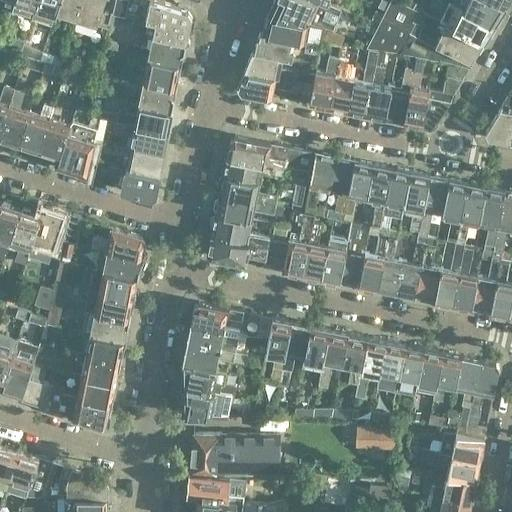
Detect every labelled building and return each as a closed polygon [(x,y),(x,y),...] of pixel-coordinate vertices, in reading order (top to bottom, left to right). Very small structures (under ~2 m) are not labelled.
[(37,0),(36,5),(46,8),(43,19),(52,22),(56,11),(59,0),(37,0)] [(59,0),(56,11),(75,18),(81,0),(59,0)] [(81,0),(75,18),(96,24),(100,25),(96,39),(104,40),(107,27),(109,22),(114,0),(81,0)] [(114,0),(109,22),(116,24),(132,27),(133,21),(137,0),(114,0)] [(189,7),(167,0),(137,0),(133,21),(154,27),(153,32),(188,39),(193,13),(189,7)] [(269,12),(301,19),(334,26),(342,8),(327,3),(319,0),(273,0),(274,1),(273,3),(269,12)] [(389,0),(366,47),(369,48),(397,52),(407,53),(415,54),(425,56),(447,60),(469,67),(473,61),(435,44),(436,42),(419,33),(411,29),(415,22),(420,11),(398,0),(389,0)] [(462,6),(461,7),(497,23),(502,15),(500,13),(505,4),(496,0),(467,0),(464,7),(462,6)] [(461,7),(453,25),(483,40),(488,33),(491,32),(497,23),(461,7)] [(383,13),(376,10),(371,19),(378,22),(383,13)] [(264,22),(263,32),(291,37),(297,38),(321,44),(324,26),(301,19),(269,12),(269,13),(268,13),(264,22)] [(445,21),(436,42),(435,44),(473,61),(470,59),(476,51),(479,51),(483,45),(482,41),(483,41),(483,40),(453,25),(445,21)] [(415,22),(412,29),(419,33),(422,26),(415,22)] [(256,44),(254,50),(278,55),(278,56),(292,59),(293,50),(289,49),(291,37),(263,32),(260,31),(260,33),(258,38),(257,44),(256,44)] [(148,56),(180,63),(182,54),(185,51),(188,39),(153,32),(150,47),(131,43),(129,51),(148,56)] [(105,38),(104,47),(116,49),(117,45),(115,41),(105,38)] [(4,41),(2,47),(19,52),(21,46),(4,41)] [(320,44),(306,41),(305,51),(318,54),(320,44)] [(43,51),(23,45),(21,53),(40,59),(43,51)] [(334,76),(328,105),(347,108),(353,80),(344,78),(347,58),(346,58),(348,46),(341,45),(338,56),(334,76)] [(253,50),(246,68),(274,75),(312,82),(314,74),(296,70),(297,69),(281,66),(282,57),(278,56),(278,55),(254,50),(254,51),(253,50)] [(353,80),(347,108),(366,112),(372,83),(378,51),(368,50),(362,82),(353,80)] [(379,50),(372,83),(366,112),(385,116),(391,87),(381,85),(386,62),(384,61),(385,59),(395,60),(397,53),(379,50)] [(61,56),(43,51),(41,60),(58,65),(61,56)] [(315,72),(309,101),(328,105),(334,76),(338,56),(329,54),(325,74),(315,72)] [(391,87),(385,116),(403,120),(408,92),(410,82),(415,56),(407,54),(405,66),(400,90),(391,88),(391,87)] [(408,92),(403,120),(421,123),(429,87),(419,84),(424,57),(416,55),(410,82),(408,92)] [(148,56),(143,80),(175,86),(177,77),(180,75),(182,67),(180,63),(148,56)] [(43,63),(24,57),(21,66),(40,72),(43,63)] [(98,70),(110,73),(112,61),(101,59),(98,70)] [(429,87),(421,123),(431,125),(436,122),(436,121),(469,67),(447,60),(442,89),(429,87)] [(64,69),(44,63),(41,73),(61,79),(64,69)] [(292,78),(274,75),(246,68),(240,83),(243,87),(272,94),(273,85),(290,88),(292,78)] [(81,86),(84,75),(72,71),(69,82),(81,86)] [(133,86),(134,78),(123,76),(121,84),(133,86)] [(138,102),(140,102),(143,103),(173,109),(175,98),(173,95),(175,86),(143,80),(138,102)] [(9,102),(0,131),(0,134),(9,137),(10,140),(16,142),(18,140),(19,141),(29,108),(20,105),(25,91),(14,87),(10,102),(9,102)] [(511,88),(501,107),(486,131),(489,136),(511,141),(511,133),(511,88)] [(300,99),(307,100),(309,93),(302,91),(300,99)] [(68,130),(60,153),(60,154),(57,162),(60,163),(60,167),(66,168),(68,166),(79,169),(88,172),(89,170),(95,140),(98,126),(101,109),(104,98),(96,95),(93,107),(89,123),(72,117),(68,130)] [(0,98),(0,131),(9,102),(0,98)] [(135,124),(168,131),(173,109),(143,103),(140,102),(137,115),(134,115),(134,111),(114,107),(113,113),(102,111),(100,116),(126,122),(135,124)] [(29,108),(19,141),(22,141),(23,145),(28,146),(31,144),(40,147),(50,115),(52,108),(42,104),(39,111),(29,108)] [(50,115),(40,147),(42,148),(43,151),(49,153),(51,151),(60,153),(68,130),(70,122),(50,115)] [(108,119),(100,118),(96,137),(103,139),(108,119)] [(133,132),(131,141),(135,142),(134,146),(164,152),(168,131),(135,124),(126,122),(125,130),(133,132)] [(228,154),(264,161),(307,170),(312,151),(236,135),(231,138),(228,154)] [(103,140),(96,139),(91,159),(99,160),(103,140)] [(122,165),(130,167),(160,173),(164,152),(134,146),(130,146),(128,157),(124,156),(123,164),(122,165)] [(309,184),(304,209),(323,213),(324,206),(315,205),(319,186),(328,188),(335,155),(315,151),(309,184)] [(225,171),(224,174),(260,181),(262,170),(281,174),(283,166),(264,161),(228,154),(227,160),(223,163),(222,167),(225,171)] [(335,155),(328,188),(339,190),(335,208),(325,207),(324,214),(342,217),(348,192),(355,159),(335,155)] [(102,161),(91,159),(89,170),(87,175),(97,178),(102,161)] [(355,159),(348,192),(342,217),(361,221),(363,214),(354,212),(357,194),(367,196),(367,195),(373,163),(355,159)] [(392,166),(373,163),(367,195),(376,197),(371,224),(380,226),(392,166)] [(123,187),(125,187),(152,193),(156,190),(160,173),(130,167),(122,165),(121,172),(125,173),(124,179),(125,179),(123,187)] [(410,170),(392,166),(380,226),(397,230),(399,221),(391,219),(394,204),(402,206),(410,170)] [(429,174),(410,170),(402,206),(414,208),(409,232),(417,233),(422,210),(429,174)] [(221,186),(220,192),(255,199),(276,203),(278,194),(258,189),(260,181),(224,174),(224,175),(220,178),(219,182),(221,186)] [(429,174),(422,210),(418,234),(426,236),(432,212),(440,213),(447,177),(429,174)] [(296,177),(294,187),(303,189),(305,179),(296,177)] [(447,177),(440,213),(451,215),(446,240),(454,241),(459,217),(466,181),(447,177)] [(466,181),(459,217),(455,241),(456,241),(464,242),(465,242),(470,219),(478,221),(485,185),(466,181)] [(485,185),(478,221),(489,223),(484,250),(492,252),(497,224),(504,189),(485,185)] [(303,189),(295,188),(292,201),(301,203),(303,189)] [(511,190),(504,189),(497,224),(492,249),(502,250),(507,226),(511,227),(511,190)] [(217,209),(216,212),(252,219),(254,208),(274,212),(283,214),(284,205),(276,203),(255,199),(220,192),(219,198),(215,201),(214,205),(217,209)] [(0,202),(0,237),(2,238),(0,242),(0,253),(4,255),(10,240),(20,208),(11,206),(11,202),(5,200),(2,202),(0,202)] [(40,214),(34,238),(52,244),(49,254),(60,257),(61,253),(65,239),(70,215),(64,213),(64,212),(54,209),(54,206),(48,204),(45,206),(43,206),(41,211),(40,214)] [(20,208),(10,240),(20,244),(15,258),(25,261),(30,247),(34,238),(40,214),(31,212),(30,208),(25,207),(22,209),(20,208)] [(289,235),(282,269),(301,273),(308,238),(313,213),(293,209),(292,219),(302,222),(299,237),(289,235)] [(213,226),(212,233),(251,240),(268,244),(270,234),(269,234),(250,231),(252,219),(216,212),(215,215),(212,217),(211,222),(213,226)] [(70,215),(65,239),(75,241),(77,242),(83,216),(71,213),(70,215)] [(308,238),(301,273),(320,277),(327,242),(318,240),(323,215),(313,213),(308,238)] [(327,242),(320,277),(339,280),(346,246),(351,220),(342,219),(337,244),(327,242)] [(346,246),(339,280),(357,284),(364,249),(356,248),(361,223),(351,220),(346,246)] [(263,264),(263,265),(282,269),(289,235),(291,225),(271,221),(269,234),(270,234),(268,244),(263,264)] [(364,249),(357,284),(376,288),(383,253),(388,228),(370,225),(368,235),(378,237),(375,251),(364,249)] [(91,244),(107,248),(142,255),(142,254),(143,254),(146,241),(146,240),(145,239),(142,234),(128,230),(128,231),(112,226),(110,236),(109,236),(109,237),(94,233),(91,244)] [(251,240),(212,233),(208,249),(212,255),(262,265),(265,254),(249,251),(251,240)] [(402,257),(395,291),(414,295),(421,261),(426,237),(418,235),(413,259),(402,257)] [(424,247),(414,295),(433,299),(439,265),(431,263),(436,239),(426,237),(424,247)] [(383,253),(376,288),(395,291),(402,257),(394,256),(397,240),(386,238),(383,253)] [(65,239),(61,253),(72,256),(75,241),(65,239)] [(441,260),(433,299),(452,302),(459,269),(464,242),(456,241),(451,262),(441,260)] [(103,268),(103,269),(138,276),(140,268),(142,255),(107,248),(102,247),(97,267),(103,268)] [(459,269),(452,302),(471,306),(478,273),(469,271),(473,251),(463,249),(459,269)] [(478,273),(471,306),(489,310),(496,276),(500,256),(492,254),(488,275),(478,273)] [(496,276),(489,310),(509,314),(511,298),(511,279),(507,279),(511,259),(500,256),(496,276)] [(69,263),(60,261),(57,273),(66,276),(69,263)] [(103,269),(99,289),(134,296),(136,283),(137,283),(138,276),(103,269)] [(67,285),(55,282),(51,302),(60,304),(64,304),(67,285)] [(34,303),(47,307),(53,288),(40,283),(34,303)] [(14,294),(0,289),(0,298),(12,302),(14,294)] [(99,289),(94,310),(130,317),(131,309),(134,296),(99,289)] [(14,294),(12,302),(27,307),(30,299),(14,294)] [(194,304),(191,320),(224,326),(227,315),(242,319),(244,310),(228,306),(199,301),(194,304)] [(60,304),(51,302),(47,323),(56,324),(60,304)] [(23,317),(26,310),(18,307),(15,315),(23,317)] [(82,330),(90,332),(125,339),(128,325),(130,317),(94,310),(94,311),(87,309),(82,330)] [(260,313),(250,311),(248,319),(259,321),(260,313)] [(31,312),(29,320),(44,324),(47,317),(31,312)] [(273,316),(260,313),(259,321),(257,333),(269,335),(272,321),(273,316)] [(272,321),(269,336),(267,347),(277,349),(271,377),(279,379),(285,351),(292,320),(273,316),(272,321)] [(191,320),(187,341),(220,347),(235,350),(237,341),(222,338),(224,326),(191,320)] [(292,320),(285,351),(279,379),(279,384),(288,385),(295,353),(304,355),(310,324),(292,320)] [(45,324),(41,340),(51,342),(55,327),(45,324)] [(320,369),(322,359),(329,327),(310,324),(304,355),(301,365),(320,369)] [(329,327),(322,359),(318,383),(327,385),(333,361),(341,362),(348,331),(329,327)] [(348,331),(341,362),(352,365),(347,392),(354,394),(360,366),(367,335),(348,331)] [(90,332),(85,354),(121,361),(123,353),(122,353),(124,345),(124,343),(125,339),(90,332)] [(0,333),(0,379),(3,380),(11,356),(17,339),(0,333)] [(367,335),(360,366),(354,394),(364,396),(369,378),(377,380),(386,338),(367,335)] [(11,356),(3,380),(1,386),(2,387),(4,390),(10,392),(13,390),(22,393),(22,395),(23,395),(33,364),(39,339),(32,338),(24,361),(11,356)] [(386,338),(377,380),(376,384),(395,388),(398,374),(404,342),(386,338)] [(182,362),(215,368),(216,368),(218,357),(233,360),(233,358),(246,360),(247,353),(235,350),(220,347),(187,341),(182,362)] [(39,342),(34,363),(45,365),(51,345),(39,342)] [(404,342),(398,374),(393,398),(404,400),(408,376),(417,378),(423,346),(404,342)] [(423,346),(417,378),(428,380),(422,406),(431,407),(436,382),(443,350),(423,346)] [(461,353),(443,350),(433,397),(442,399),(445,383),(455,385),(461,353)] [(461,353),(455,385),(465,387),(461,402),(464,403),(470,405),(473,389),(480,357),(461,353)] [(85,354),(81,375),(116,382),(119,368),(120,368),(121,361),(85,354)] [(480,357),(473,389),(470,405),(467,418),(466,424),(477,424),(483,391),(489,392),(489,391),(493,393),(499,365),(496,359),(496,360),(480,357)] [(215,368),(182,362),(182,377),(184,377),(183,384),(211,389),(212,389),(235,393),(235,385),(222,383),(224,370),(216,368),(215,368)] [(44,367),(33,365),(29,379),(50,386),(50,389),(62,392),(64,385),(52,382),(52,380),(41,377),(44,367)] [(81,375),(77,396),(112,403),(114,395),(113,394),(116,382),(81,375)] [(22,395),(21,399),(45,407),(50,386),(29,379),(23,395),(22,395)] [(185,400),(182,412),(206,413),(211,413),(229,414),(229,407),(221,406),(224,391),(216,391),(212,390),(212,389),(211,389),(183,384),(182,385),(183,400),(185,400)] [(50,390),(45,407),(102,424),(107,421),(110,410),(111,410),(112,403),(77,396),(50,390)] [(267,403),(265,414),(273,415),(275,404),(267,403)] [(467,418),(470,405),(464,403),(462,417),(467,418)] [(294,405),(292,415),(311,415),(312,406),(294,405)] [(315,408),(315,416),(331,417),(332,408),(315,408)] [(332,408),(331,417),(349,418),(349,417),(351,409),(332,408)] [(390,411),(371,408),(369,419),(388,420),(390,411)] [(349,417),(349,418),(357,418),(357,409),(351,409),(349,417)] [(429,422),(429,421),(430,412),(422,411),(420,420),(429,422)] [(431,413),(429,421),(447,422),(449,416),(431,413)] [(449,415),(447,422),(466,424),(467,418),(462,417),(449,415)] [(399,426),(357,424),(356,445),(398,448),(399,426)] [(457,424),(455,431),(484,437),(486,426),(477,425),(475,425),(466,424),(457,424)] [(282,475),(283,432),(271,431),(255,431),(233,431),(221,431),(200,431),(200,432),(194,432),(190,471),(218,474),(231,475),(282,475)] [(419,433),(410,431),(407,445),(416,446),(419,433)] [(479,459),(484,437),(455,431),(451,453),(479,459)] [(0,442),(0,475),(7,478),(17,449),(5,445),(5,444),(0,442)] [(448,465),(446,475),(475,481),(480,459),(479,459),(451,453),(422,447),(420,458),(448,465)] [(39,456),(39,455),(30,452),(30,453),(17,449),(7,478),(4,488),(26,496),(39,456)] [(39,456),(26,496),(37,495),(43,495),(52,460),(39,456)] [(63,463),(58,479),(59,495),(72,494),(107,494),(107,481),(107,480),(106,480),(105,480),(103,477),(103,476),(103,475),(90,471),(90,472),(63,463)] [(411,468),(403,467),(399,487),(407,489),(411,468)] [(218,474),(190,471),(188,489),(189,489),(192,493),(192,495),(198,495),(199,495),(199,496),(228,499),(272,503),(272,494),(237,489),(238,488),(229,487),(231,475),(218,474)] [(423,492),(442,496),(471,502),(475,481),(446,475),(444,486),(425,482),(423,492)] [(404,502),(407,490),(399,488),(397,500),(404,502)] [(440,506),(438,511),(468,511),(471,502),(442,496),(423,492),(421,502),(440,506)] [(72,494),(72,495),(72,507),(58,507),(58,511),(107,511),(107,508),(106,507),(106,494),(107,494),(72,494)] [(26,496),(20,511),(33,511),(37,495),(26,496)] [(196,511),(241,511),(243,501),(228,499),(199,496),(196,511)]
